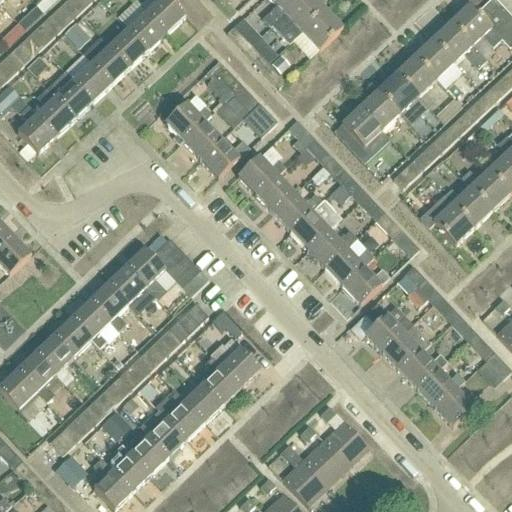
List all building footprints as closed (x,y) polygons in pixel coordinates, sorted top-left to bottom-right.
[(40,18),(58,0),(57,0),(40,0),(31,9),(40,18)] [(79,20),(88,11),(77,0),(73,0),(67,7),(79,20)] [(77,0),(88,11),(97,2),(94,0),(77,0)] [(147,18),(167,40),(186,22),(166,0),(147,18)] [(224,18),(231,11),(220,0),(216,0),(212,5),(224,18)] [(271,32),(305,0),(268,0),(268,1),(277,11),(261,25),(270,34),(271,32)] [(302,37),(325,16),(310,0),(305,0),(271,32),(288,50),(302,37)] [(484,28),(502,11),(494,2),(476,19),(484,28)] [(70,28),(79,20),(67,7),(57,15),(70,28)] [(493,37),(510,20),(502,11),(484,28),(493,37)] [(484,28),(476,19),(469,12),(451,29),(473,53),(482,44),(491,54),(500,45),(493,37),(484,28)] [(60,37),(70,28),(57,15),(48,24),(60,37)] [(325,16),(302,37),(319,56),(342,34),(325,16)] [(149,57),(167,40),(147,18),(128,35),(149,57)] [(501,46),(511,35),(511,22),(510,20),(493,37),(500,45),(501,46)] [(51,45),(60,37),(48,24),(39,32),(51,45)] [(472,53),(473,53),(451,29),(432,46),(454,70),(463,62),(476,75),(485,67),(472,53)] [(42,54),(51,45),(39,32),(30,41),(42,54)] [(239,51),(246,45),(234,32),(227,38),(239,51)] [(130,74),(149,57),(128,35),(110,52),(130,74)] [(509,54),(510,53),(511,51),(511,35),(501,46),(509,54)] [(33,63),(42,54),(30,41),(21,50),(33,63)] [(436,87),(454,70),(432,46),(414,63),(436,87)] [(24,71),(33,63),(21,50),(11,58),(24,71)] [(256,70),(263,63),(251,50),(244,56),(256,70)] [(112,91),(130,74),(110,52),(92,70),(112,91)] [(14,80),(24,71),(11,58),(2,67),(14,80)] [(280,61),(271,70),(280,79),(289,70),(280,61)] [(418,103),(436,87),(414,63),(396,80),(418,104),(418,103)] [(0,82),(5,88),(14,80),(2,67),(0,68),(0,82)] [(273,88),(280,81),(267,68),(261,74),(273,88)] [(93,108),(112,91),(92,70),(73,87),(93,108)] [(229,95),(238,87),(226,73),(217,82),(229,95)] [(511,93),(511,92),(511,76),(502,84),(511,93)] [(73,87),(64,77),(46,94),(55,104),(75,126),(93,108),(73,87)] [(428,114),(418,103),(418,104),(396,80),(378,97),(400,120),(411,111),(420,121),(428,114)] [(502,102),(511,93),(502,84),(493,92),(502,102)] [(0,120),(19,103),(8,91),(0,98),(0,120)] [(246,113),(255,105),(243,92),(234,100),(246,113)] [(493,111),(502,102),(493,92),(484,101),(493,111)] [(75,126),(55,104),(46,94),(35,104),(44,114),(36,121),(57,143),(75,126)] [(382,137),(400,120),(378,97),(360,114),(382,137)] [(484,119),(493,111),(484,101),(475,109),(484,119)] [(183,149),(205,128),(204,126),(210,121),(203,113),(196,119),(187,109),(166,130),(183,149)] [(475,128),(484,119),(475,109),(465,118),(475,128)] [(260,111),(244,126),(262,145),(270,137),(278,130),(260,111)] [(57,143),(36,121),(28,112),(20,120),(28,129),(17,139),(38,161),(57,143)] [(363,155),(382,137),(360,114),(341,131),(363,155)] [(465,136),(475,128),(465,118),(456,126),(465,136)] [(456,145),(465,136),(456,126),(447,135),(456,145)] [(306,153),(315,145),(298,127),(289,135),(299,146),(294,151),(302,159),(307,154),(306,153)] [(201,167),(222,146),(205,128),(183,149),(201,167)] [(447,153),(456,145),(447,135),(438,143),(447,153)] [(511,149),(505,142),(496,150),(505,161),(511,167),(511,149)] [(438,161),(447,153),(438,143),(429,152),(438,161)] [(222,146),(201,167),(218,186),(240,165),(250,156),(239,144),(229,154),(222,146)] [(306,153),(307,154),(318,166),(327,158),(315,145),(306,153)] [(429,170),(438,161),(429,152),(420,160),(429,170)] [(511,198),(511,167),(505,161),(496,169),(486,159),(478,167),(487,178),(509,201),(511,198)] [(420,178),(429,170),(420,160),(411,169),(420,178)] [(278,182),(286,174),(279,166),(271,174),(260,163),(238,183),(256,202),(278,182)] [(335,185),(344,176),(332,164),(323,172),(335,185)] [(411,187),(420,178),(411,169),(402,177),(411,187)] [(509,201),(487,178),(478,187),(468,176),(459,184),(469,195),(491,218),(509,201)] [(402,195),(411,187),(402,177),(393,186),(402,195)] [(295,200),(278,182),(256,202),(274,220),(295,200)] [(353,203),(361,195),(349,182),(340,190),(353,203)] [(473,235),(491,218),(469,195),(458,205),(451,197),(443,203),(451,211),(473,235)] [(291,239),(312,218),(295,200),(274,220),(291,239)] [(370,221),(378,213),(366,200),(358,208),(370,221)] [(324,207),(312,218),(291,239),(308,257),(329,237),(329,236),(337,229),(341,225),(324,207)] [(454,252),(473,235),(451,211),(432,229),(454,252)] [(387,239),(395,232),(384,219),(375,227),(387,239)] [(0,253),(14,241),(0,226),(0,253)] [(326,275),(347,255),(346,254),(356,245),(348,237),(338,246),(329,237),(308,257),(326,275)] [(404,258),(412,250),(401,237),(393,245),(404,258)] [(14,241),(0,253),(0,269),(10,280),(31,260),(14,241)] [(160,270),(177,254),(169,245),(152,261),(160,270)] [(343,294),(364,273),(374,264),(364,253),(354,263),(347,255),(326,275),(343,294)] [(155,286),(165,276),(144,254),(126,272),(156,304),(158,306),(166,298),(155,286)] [(168,278),(185,262),(177,254),(160,270),(168,278)] [(175,286),(193,270),(185,262),(168,278),(175,286)] [(183,294),(201,278),(193,270),(175,286),(183,294)] [(128,312),(138,322),(156,304),(126,272),(107,290),(128,311),(128,312)] [(364,273),(343,294),(361,313),(382,292),(390,285),(382,277),(374,284),(364,273)] [(437,298),(413,273),(405,281),(428,306),(437,298)] [(201,278),(183,294),(191,303),(209,286),(201,278)] [(117,321),(128,312),(128,311),(107,290),(89,307),(110,329),(109,329),(117,338),(126,330),(117,321)] [(445,324),(454,316),(442,304),(433,312),(445,324)] [(501,322),(509,313),(503,306),(494,315),(501,322)] [(99,339),(109,329),(110,329),(89,307),(71,325),(92,346),(91,347),(99,355),(107,347),(99,339)] [(186,318),(199,331),(208,322),(196,309),(186,318)] [(383,360),(412,333),(404,324),(397,331),(377,311),(366,322),(375,332),(365,341),(383,360)] [(190,339),(199,331),(186,318),(177,326),(190,339)] [(463,343),(471,335),(459,322),(450,330),(463,343)] [(73,363),(91,347),(92,346),(71,325),(53,342),(73,363)] [(181,348),(190,339),(177,326),(168,335),(181,348)] [(511,357),(511,327),(497,342),(511,357)] [(232,328),(226,333),(234,342),(240,337),(232,328)] [(400,378),(422,358),(429,351),(412,333),(383,360),(400,378)] [(172,356),(181,348),(168,335),(159,344),(172,356)] [(479,360),(488,352),(477,340),(468,348),(479,360)] [(63,374),(73,363),(53,342),(34,360),(55,381),(64,392),(73,384),(63,374)] [(163,365),(172,356),(159,344),(150,352),(163,365)] [(222,352),(212,362),(212,363),(221,372),(242,394),(260,376),(240,354),(231,345),(223,353),(222,352)] [(154,374),(163,365),(150,352),(141,361),(154,374)] [(418,397),(439,376),(447,369),(439,361),(431,368),(422,358),(400,378),(418,397)] [(497,379),(506,371),(494,358),(485,366),(497,379)] [(55,381),(34,360),(16,377),(37,398),(47,409),(54,402),(44,392),(55,381)] [(145,382),(154,374),(141,361),(132,369),(145,382)] [(242,394),(221,372),(212,363),(204,370),(213,380),(203,390),(223,411),(242,394)] [(136,391),(145,382),(132,369),(123,378),(136,391)] [(435,415),(457,394),(464,388),(456,379),(449,386),(439,376),(418,397),(435,415)] [(0,397),(18,416),(37,398),(16,377),(0,392),(0,397)] [(127,400),(136,391),(123,378),(114,387),(127,400)] [(118,408),(127,400),(114,387),(105,395),(118,408)] [(205,428),(223,411),(203,390),(185,407),(205,428)] [(457,394),(435,415),(453,434),(474,413),(457,394)] [(108,417),(118,408),(105,395),(96,404),(108,417)] [(173,395),(156,412),(160,416),(167,423),(166,424),(187,446),(205,428),(185,407),(173,395)] [(99,425),(108,417),(96,404),(87,412),(99,425)] [(122,413),(130,420),(138,412),(131,405),(122,413)] [(90,434),(99,425),(87,412),(78,421),(90,434)] [(327,428),(336,419),(330,413),(321,421),(327,428)] [(166,424),(167,423),(160,416),(152,423),(159,431),(148,442),(169,463),(187,446),(166,424)] [(81,443),(90,434),(78,421),(69,430),(81,443)] [(324,448),(349,475),(370,455),(344,428),(324,448)] [(72,451),(81,443),(69,430),(60,438),(72,451)] [(307,447),(316,439),(309,432),(301,441),(307,447)] [(63,460),(72,451),(60,438),(51,447),(63,460)] [(150,481),(169,463),(148,442),(130,459),(150,481)] [(0,458),(8,467),(17,459),(5,446),(0,450),(0,458)] [(329,494),(349,475),(324,448),(304,467),(329,494)] [(150,481),(130,459),(121,451),(114,457),(123,466),(112,476),(132,498),(150,481)] [(287,467),(296,458),(289,452),(281,460),(287,467)] [(71,463),(59,474),(77,491),(88,481),(71,463)] [(25,485),(34,477),(22,464),(13,472),(25,485)] [(112,476),(101,465),(92,473),(104,484),(93,494),(109,511),(117,511),(132,498),(112,476)] [(306,511),(309,511),(329,494),(304,467),(283,487),(306,511)] [(42,504),(51,495),(39,482),(30,491),(42,504)] [(267,500),(276,491),(269,485),(260,493),(267,500)] [(271,511),(295,511),(284,500),(271,511)] [(50,511),(66,511),(57,501),(48,510),(50,511)]
